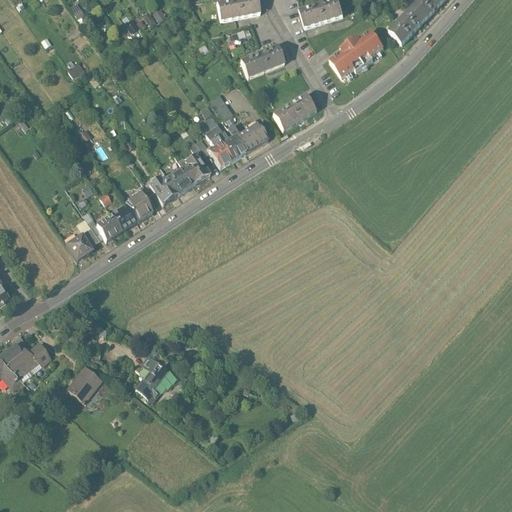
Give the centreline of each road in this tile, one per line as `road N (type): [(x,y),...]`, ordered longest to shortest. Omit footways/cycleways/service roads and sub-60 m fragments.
road 1 (residential): [(339,117),(34,310)]
road 2 (residential): [(468,0),(395,77),(339,117)]
road 3 (residential): [(339,117),(265,0)]
